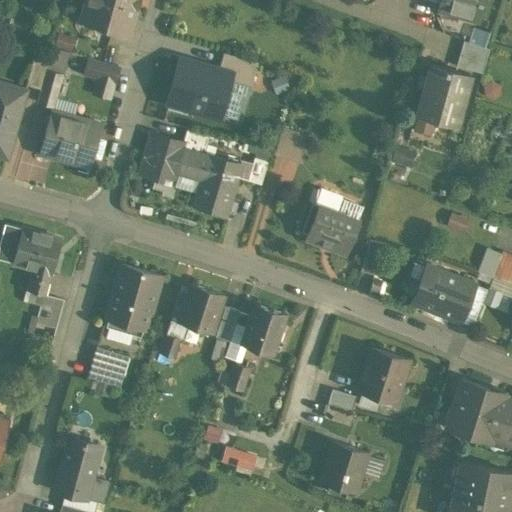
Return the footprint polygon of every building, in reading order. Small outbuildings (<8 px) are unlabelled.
[(85,0),(81,16),(101,21),(100,24),(128,31),(136,4),(137,5),(137,0),(85,0)] [(439,0),(438,6),(476,17),(480,0),(439,0)] [(488,48),(463,39),(455,65),(481,72),(488,48)] [(257,61),(223,52),(218,68),(231,72),(229,79),(250,85),(257,61)] [(49,58),(34,54),(26,84),(40,88),(46,69),(49,58)] [(118,64),(89,56),(84,72),(114,80),(118,66),(117,66),(118,64)] [(218,68),(179,57),(166,101),(219,116),(229,79),(231,72),(218,68)] [(469,73),(430,62),(416,113),(455,124),(469,73)] [(63,74),(46,69),(40,88),(37,100),(54,105),(63,74)] [(0,81),(0,154),(7,157),(16,122),(14,121),(23,90),(25,90),(26,89),(0,81)] [(100,123),(51,110),(39,151),(40,152),(40,151),(72,159),(72,156),(89,161),(88,164),(89,165),(101,123),(100,123)] [(209,133),(186,127),(183,140),(185,141),(184,147),(204,153),(209,133)] [(307,136),(281,128),(274,151),(300,159),(307,136)] [(240,162),(209,153),(209,154),(204,153),(184,147),(185,141),(183,140),(151,131),(139,172),(160,179),(162,173),(177,177),(180,166),(203,173),(194,204),(225,213),(240,162)] [(267,160),(254,156),(247,179),(261,183),(267,160)] [(336,192),(320,186),(316,188),(311,201),(317,203),(332,208),(337,196),(336,192)] [(332,208),(317,203),(311,201),(305,216),(312,218),(305,237),(321,243),(322,242),(344,251),(344,252),(345,252),(358,218),(332,208)] [(18,226),(1,221),(0,224),(0,258),(9,261),(18,226)] [(59,237),(18,226),(9,261),(31,267),(48,271),(50,272),(59,237)] [(384,242),(368,238),(360,268),(376,273),(384,242)] [(159,274),(119,263),(104,317),(144,329),(159,274)] [(475,284),(427,264),(412,300),(461,319),(475,284)] [(48,271),(31,267),(25,289),(42,294),(48,271)] [(225,294),(192,283),(189,293),(181,290),(167,332),(182,337),(187,321),(214,330),(225,294)] [(486,286),(480,300),(493,305),(498,291),(486,286)] [(285,313),(254,303),(240,343),(272,354),(285,313)] [(226,306),(216,339),(229,342),(239,310),(226,306)] [(182,337),(167,332),(161,351),(176,355),(182,337)] [(127,355),(96,346),(92,361),(123,370),(127,355)] [(409,356),(370,346),(358,390),(397,401),(409,356)] [(123,370),(92,361),(87,376),(118,386),(123,370)] [(234,363),(227,386),(242,391),(250,368),(234,363)] [(489,386),(460,377),(452,404),(447,406),(443,418),(446,423),(446,425),(490,439),(491,435),(511,441),(511,396),(504,394),(504,391),(498,389),(497,391),(488,388),(489,386)] [(356,396),(333,389),(330,401),(352,408),(356,396)] [(352,408),(330,401),(325,417),(351,424),(356,409),(352,408)] [(0,456),(10,418),(0,415),(0,456)] [(99,444),(68,436),(54,488),(73,493),(77,478),(89,481),(91,475),(99,444)] [(369,449),(335,439),(322,481),(356,491),(369,449)] [(227,440),(221,457),(253,469),(259,452),(227,440)] [(511,486),(511,471),(461,460),(451,503),(455,504),(453,511),(502,511),(507,495),(510,495),(511,486)] [(109,480),(91,475),(89,481),(77,478),(73,493),(103,502),(109,480)] [(95,511),(96,511),(61,503),(58,511),(95,511)]
